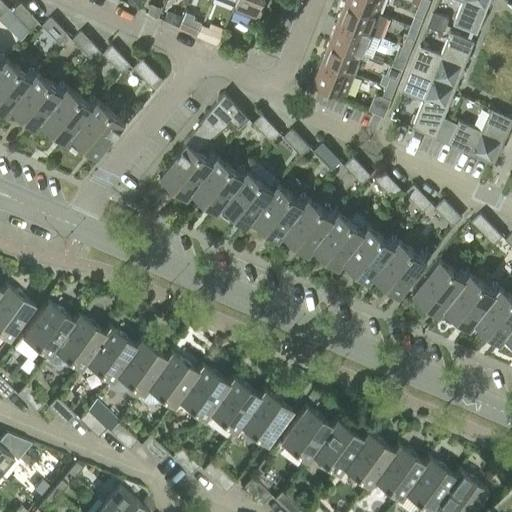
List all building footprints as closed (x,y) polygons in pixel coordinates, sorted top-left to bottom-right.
[(233,0),(231,8),(257,18),(264,0),(233,0)] [(377,11),(377,12),(347,0),(343,0),(336,18),(369,31),(378,35),(386,15),(377,11)] [(347,0),(377,12),(377,11),(381,0),(347,0)] [(476,32),(488,0),(460,0),(452,22),(476,32)] [(38,20),(19,1),(10,9),(28,28),(38,20)] [(421,17),(425,8),(417,5),(413,14),(421,17)] [(447,19),(446,15),(431,9),(428,17),(445,24),(447,19)] [(68,34),(50,15),(40,23),(59,43),(68,34)] [(444,28),(445,24),(428,17),(425,24),(440,30),(444,28)] [(361,52),(369,31),(336,18),(328,39),(361,52)] [(197,35),(202,22),(195,19),(189,31),(197,35)] [(221,31),(202,22),(197,35),(216,43),(221,31)] [(98,48),(80,29),(71,37),(89,57),(98,48)] [(455,84),(473,39),(449,30),(440,52),(418,43),(409,66),(455,84)] [(409,48),(413,38),(405,35),(401,45),(409,48)] [(353,72),(361,52),(328,39),(320,59),(353,72)] [(129,62),(110,43),(101,51),(119,71),(129,62)] [(405,58),(409,48),(401,45),(397,54),(405,58)] [(10,105),(36,70),(35,69),(34,70),(32,68),(28,68),(25,72),(7,57),(0,64),(0,107),(5,111),(10,105)] [(159,76),(141,57),(131,65),(149,85),(159,76)] [(344,93),(353,72),(320,59),(312,80),(344,93)] [(442,116),(455,84),(409,66),(399,89),(422,98),(411,125),(441,138),(449,119),(442,116)] [(40,119),(67,84),(65,83),(65,84),(62,82),(58,83),(56,86),(36,70),(10,105),(17,111),(18,113),(20,115),(22,117),(24,118),(27,119),(35,125),(40,119)] [(393,88),(397,78),(389,75),(385,85),(393,88)] [(70,133),(97,98),(96,97),(95,98),(93,96),(89,97),(86,100),(67,84),(40,119),(47,125),(48,127),(50,129),(52,131),(55,132),(57,132),(65,139),(70,133)] [(389,98),(393,88),(385,85),(381,94),(389,98)] [(212,161),(218,154),(216,153),(215,153),(213,152),(209,152),(206,155),(198,149),(230,119),(237,127),(248,117),(223,90),(183,138),(185,141),(160,172),(159,172),(158,173),(167,180),(168,183),(170,185),(172,187),(175,188),(177,188),(185,194),(190,188),(212,161)] [(97,152),(122,120),(123,121),(124,120),(123,119),(128,113),(126,111),(125,112),(123,110),(119,110),(116,114),(97,98),(70,133),(77,139),(78,141),(80,143),(82,145),(85,146),(87,146),(97,154),(97,153),(97,152)] [(492,162),(511,119),(511,116),(490,106),(479,128),(458,118),(456,122),(449,119),(441,138),(492,162)] [(279,131),(261,112),(251,121),(269,140),(279,131)] [(309,145),(291,126),(282,135),(300,154),(309,145)] [(339,159),(321,140),(312,149),(330,168),(339,159)] [(221,202),(248,168),(246,167),(245,167),(243,166),(239,166),(236,169),(218,154),(212,161),(190,188),(198,194),(199,197),(200,199),(202,200),(205,202),(208,202),(216,208),(221,202)] [(370,173),(352,154),(342,163),(360,182),(370,173)] [(251,216),(278,182),(276,181),(269,180),(267,183),(248,168),(221,202),(228,208),(229,211),(230,213),(233,215),(235,216),(238,216),(246,222),(251,216)] [(400,187),(382,168),(373,177),(390,196),(400,187)] [(281,230),(308,196),(307,195),(306,195),(304,194),(300,194),(297,197),(278,182),(251,216),(258,222),(259,224),(261,227),(263,228),(265,229),(268,230),(276,236),(281,230)] [(430,201),(412,182),(403,191),(421,210),(430,201)] [(311,244),(338,210),(337,209),(336,209),(334,208),(330,208),(328,211),(308,196),(281,230),(289,236),(289,238),(291,241),(293,242),(296,244),(298,244),(307,250),(311,244)] [(461,215),(442,196),(433,205),(451,224),(461,215)] [(337,264),(342,258),(368,224),(367,223),(368,221),(355,211),(349,218),(338,210),(311,244),(319,250),(320,252),(321,255),(323,256),(326,258),(329,258),(337,264)] [(485,235),(494,227),(481,212),(471,221),(485,235)] [(372,272),(399,238),(397,237),(395,236),(391,236),(388,239),(368,224),(342,258),(349,264),(350,267),(352,269),(354,270),(356,272),(359,272),(367,279),(372,272)] [(492,243),(501,234),(494,227),(485,235),(492,243)] [(397,292),(430,252),(427,250),(427,251),(425,249),(421,250),(418,253),(399,238),(372,272),(379,278),(383,284),(389,286),(397,292)] [(442,304),(469,270),(468,269),(468,270),(465,268),(461,269),(459,272),(439,256),(412,290),(420,297),(421,299),(422,302),(424,303),(427,304),(430,305),(438,311),(443,305),(442,304)] [(473,319),(500,284),(498,283),(498,284),(496,282),(491,283),(489,286),(469,270),(442,304),(443,305),(450,311),(451,313),(453,315),(455,317),(457,318),(460,319),(468,325),(473,319)] [(0,328),(8,334),(33,299),(25,293),(24,290),(22,288),(20,287),(18,286),(15,286),(6,280),(1,286),(2,286),(0,289),(0,328)] [(498,339),(511,321),(511,294),(500,284),(473,319),(481,325),(481,327),(483,330),(485,331),(488,332),(490,333),(498,339)] [(59,303),(56,303),(48,297),(13,344),(16,345),(19,348),(22,350),(26,350),(30,350),(34,349),(37,347),(40,344),(49,351),(79,309),(78,309),(74,315),(66,310),(65,307),(63,305),(61,304),(59,303)] [(89,315),(87,315),(79,309),(49,351),(45,356),(47,358),(49,360),(51,361),(53,362),(55,363),(58,363),(60,363),(62,362),(65,361),(67,360),(69,359),(70,357),(80,364),(110,322),(109,322),(105,328),(97,323),(96,320),(95,319),(93,317),(92,316),(89,315)] [(511,321),(498,339),(504,333),(511,339),(511,341),(511,321)] [(118,328),(110,322),(80,364),(81,365),(82,365),(84,368),(86,369),(89,370),(92,370),(95,369),(97,367),(110,376),(111,376),(141,334),(140,334),(135,341),(128,335),(127,333),(125,331),(123,329),(121,328),(118,328)] [(152,341),(149,340),(141,334),(111,376),(110,376),(106,382),(110,384),(112,386),(116,388),(120,389),(123,389),(127,387),(130,385),(133,383),(141,389),(172,348),(171,347),(166,353),(159,348),(158,345),(156,343),(154,342),(152,341)] [(182,353),(180,353),(172,348),(141,389),(137,394),(139,396),(141,398),(143,399),(145,400),(148,401),(150,401),(153,401),(155,401),(158,400),(160,399),(162,397),(163,395),(172,402),(198,366),(197,366),(190,361),(189,358),(188,357),(186,355),(184,354),(182,353)] [(203,414),(233,372),(228,378),(221,373),(220,370),(218,368),(216,367),(213,366),(210,366),(202,360),(197,366),(198,366),(172,402),(174,403),(174,402),(177,404),(181,403),(183,399),(203,414)] [(234,427),(264,385),(259,391),(252,386),(250,383),(249,381),(247,380),(244,379),(242,378),(241,378),(233,372),(203,414),(205,415),(205,414),(207,416),(212,416),(214,412),(234,427)] [(14,388),(0,374),(0,391),(5,397),(14,388)] [(45,400),(26,382),(17,391),(36,409),(45,400)] [(265,440),(291,405),(283,398),(282,398),(281,396),(280,394),(278,392),(275,391),(272,391),(264,385),(234,427),(235,428),(236,427),(238,429),(243,428),(245,425),(265,440)] [(76,413),(57,395),(48,404),(67,422),(76,413)] [(306,456),(336,414),(331,421),(324,415),(323,413),(321,411),(319,409),(316,408),(313,408),(305,402),(275,443),(277,445),(277,444),(280,446),(284,445),(286,442),(306,456)] [(107,426),(88,407),(79,416),(98,435),(107,426)] [(337,469),(367,427),(362,433),(355,428),(354,425),(352,423),(350,422),(347,421),(344,420),(336,414),(306,456),(308,457),(310,458),(314,458),(317,454),(337,469)] [(138,438),(119,420),(110,429),(129,447),(138,438)] [(368,481),(398,440),(393,446),(385,440),(384,438),(383,436),(380,434),(378,433),(375,433),(367,427),(337,469),(338,470),(339,469),(341,471),(345,470),(348,467),(368,481)] [(17,457),(32,440),(6,429),(0,436),(0,468),(13,453),(17,457)] [(169,451),(150,432),(141,442),(160,460),(169,451)] [(399,494),(429,452),(428,452),(424,459),(416,453),(415,451),(414,448),(411,447),(409,446),(406,446),(398,440),(368,481),(369,483),(370,482),(372,484),(376,483),(379,479),(399,494)] [(200,464),(181,445),(172,454),(191,473),(200,464)] [(429,506),(455,471),(447,466),(446,463),(444,461),(442,460),(440,459),(437,458),(429,452),(399,494),(400,495),(401,495),(403,496),(407,495),(409,492),(429,506)] [(224,488),(233,479),(212,458),(203,467),(224,488)] [(75,475),(83,465),(76,460),(68,469),(75,475)] [(472,505),(486,486),(487,486),(488,485),(478,478),(477,476),(475,474),(473,472),(471,471),(468,471),(459,465),(455,471),(429,506),(431,508),(432,507),(434,509),(438,508),(440,505),(450,511),(469,511),(470,511),(471,508),(472,505)] [(272,493),(253,475),(244,484),(263,502),(272,493)] [(41,492),(49,482),(42,477),(34,487),(41,492)] [(60,493),(68,483),(61,477),(53,487),(60,493)] [(150,507),(119,482),(104,499),(98,494),(119,511),(146,511),(147,510),(150,507)] [(52,502),(60,493),(53,487),(45,497),(52,502)] [(296,511),(303,506),(283,487),(275,496),(290,511),(296,511)] [(119,511),(98,494),(83,511),(119,511)] [(327,511),(314,500),(306,509),(308,511),(327,511)] [(24,511),(28,508),(21,503),(13,511),(24,511)]
